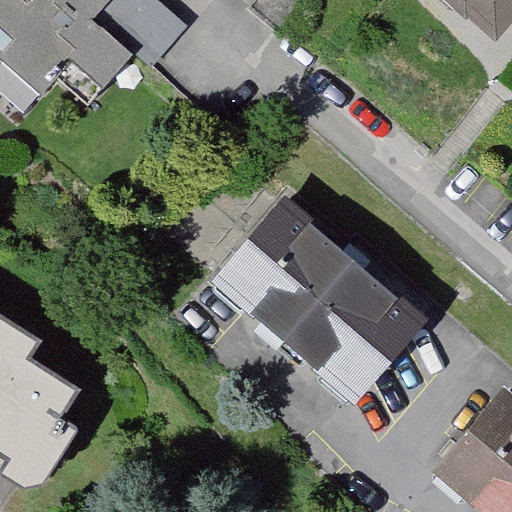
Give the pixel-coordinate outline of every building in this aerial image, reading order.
[(0,0),(0,62),(27,85),(58,49),(114,97),(175,25),(144,0),(126,0),(125,2),(122,0),(0,0)] [(511,0),(439,0),(501,54),(511,40),(511,0)] [(417,333),(294,223),(230,295),(354,405),(417,333)] [(0,460),(19,472),(66,396),(30,374),(41,356),(0,330),(0,460)] [(511,511),(511,412),(509,410),(446,484),(478,511),(511,511)]
